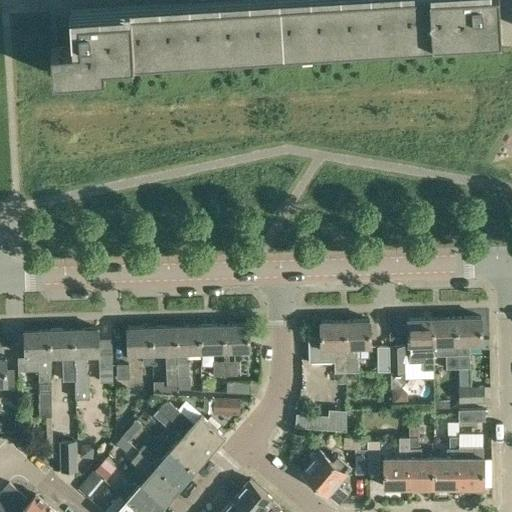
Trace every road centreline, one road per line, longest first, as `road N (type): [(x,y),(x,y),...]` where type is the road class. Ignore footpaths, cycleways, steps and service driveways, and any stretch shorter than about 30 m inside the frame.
road 1 (residential): [(0,277),(279,269)]
road 2 (residential): [(279,269),(507,263)]
road 3 (residential): [(245,442),(279,393),(279,269)]
road 4 (residential): [(511,389),(507,263)]
